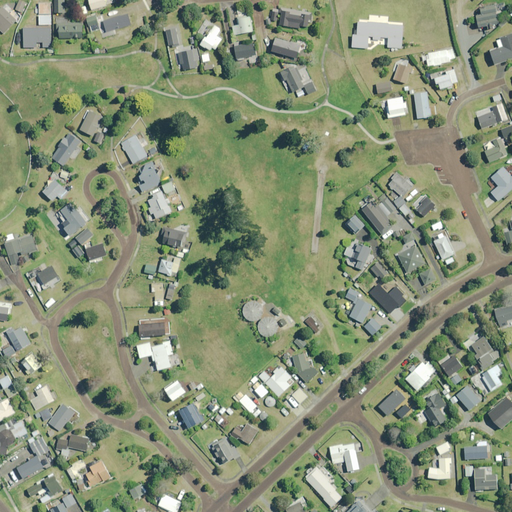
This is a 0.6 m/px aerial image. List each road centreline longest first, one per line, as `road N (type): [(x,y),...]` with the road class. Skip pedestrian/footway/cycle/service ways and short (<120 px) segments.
road 1 (residential): [(505,81),(460,100),(450,124),(462,181),(497,263)]
road 2 (tertiary): [(335,392),(425,309),(497,263)]
road 3 (residential): [(130,429),(91,406),(52,334),(56,315),(76,298),(105,296)]
road 4 (tertiary): [(503,282),(436,323),(346,407)]
road 5 (residential): [(128,248),(90,198),(91,175),(116,178),(134,237)]
road 6 (tertiary): [(346,407),(236,511)]
road 7 (tertiary): [(226,495),(335,392)]
road 8 (residential): [(146,405),(226,495)]
